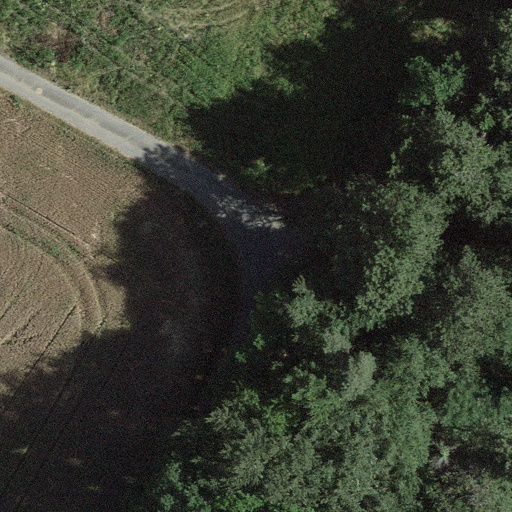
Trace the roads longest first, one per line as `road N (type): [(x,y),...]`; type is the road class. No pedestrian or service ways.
road 1 (track): [(153,511),(259,317),(277,268),(228,202),(184,169),(0,68)]
road 2 (track): [(319,511),(277,268)]
